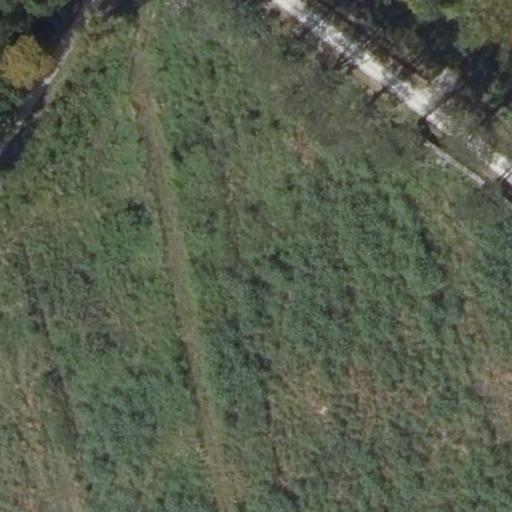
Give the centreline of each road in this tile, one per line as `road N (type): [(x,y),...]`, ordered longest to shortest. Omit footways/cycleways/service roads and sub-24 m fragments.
road 1 (track): [(511,158),(309,0)]
road 2 (track): [(0,184),(138,0)]
